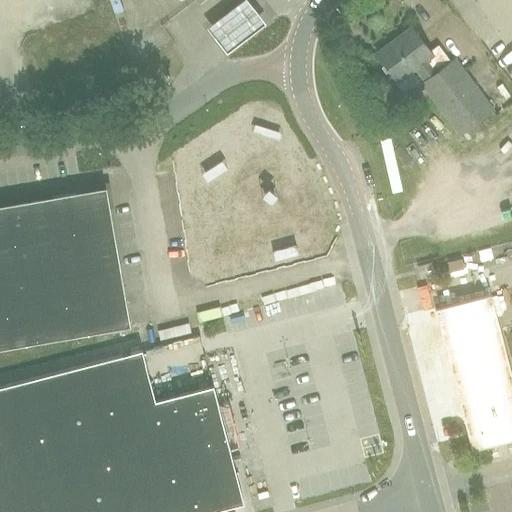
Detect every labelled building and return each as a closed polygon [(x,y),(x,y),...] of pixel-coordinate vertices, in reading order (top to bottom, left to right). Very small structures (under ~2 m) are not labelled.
[(199,31),(220,57),(259,27),(238,1),(199,31)] [(461,135),(493,111),(455,60),(451,62),(439,45),(430,52),(412,29),(377,55),(397,82),(415,68),(426,82),(423,84),(461,135)] [(0,348),(130,327),(106,188),(0,205),(0,348)] [(431,263),(417,267),(420,278),(434,275),(431,263)] [(511,440),(511,374),(510,365),(491,295),(436,309),(472,450),(511,440)] [(141,350),(0,386),(0,511),(208,511),(243,503),(213,386),(154,401),(141,350)]
